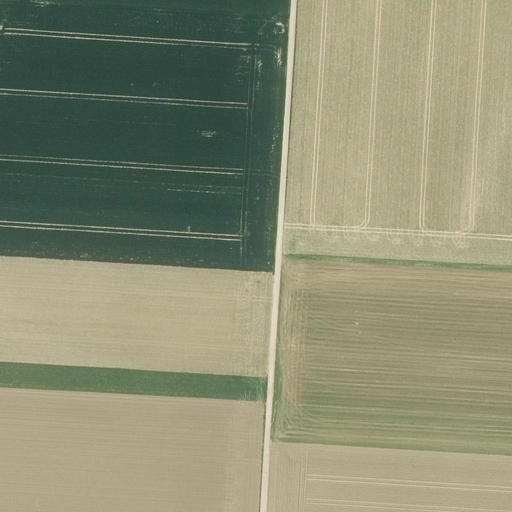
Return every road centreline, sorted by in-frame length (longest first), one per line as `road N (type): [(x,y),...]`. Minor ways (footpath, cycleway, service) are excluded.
road 1 (track): [(294,0),(263,511)]
road 2 (track): [(279,257),(511,271)]
